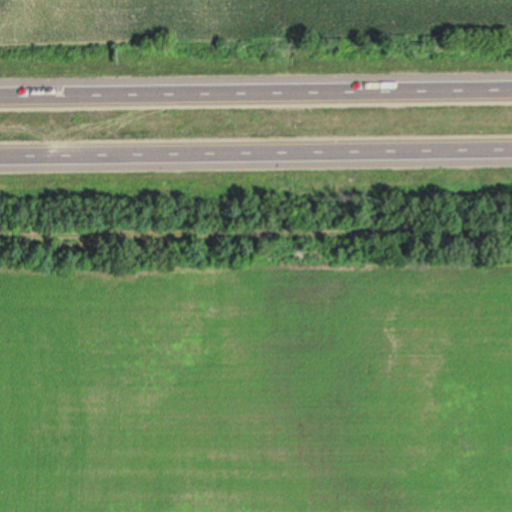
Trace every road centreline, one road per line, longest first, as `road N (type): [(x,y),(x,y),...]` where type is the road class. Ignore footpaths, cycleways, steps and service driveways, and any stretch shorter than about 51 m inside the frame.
road 1 (motorway): [(0,156),(511,150)]
road 2 (motorway): [(511,87),(0,93)]
